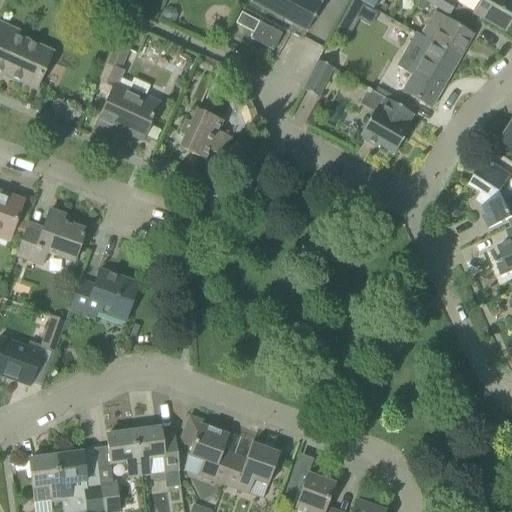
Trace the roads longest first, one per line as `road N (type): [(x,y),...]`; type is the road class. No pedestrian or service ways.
road 1 (residential): [(417,511),(383,452),(153,367),(132,368),(0,428)]
road 2 (residential): [(280,134),(254,76),(88,0)]
road 3 (residential): [(511,388),(475,343),(416,199)]
road 4 (residential): [(179,225),(0,154)]
road 5 (residential): [(416,199),(511,71)]
road 6 (residential): [(280,134),(416,199)]
